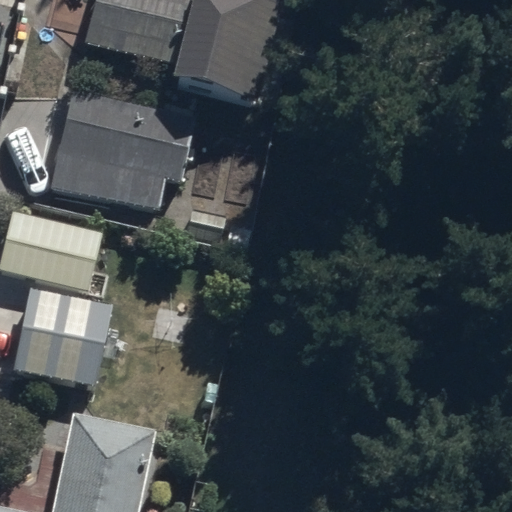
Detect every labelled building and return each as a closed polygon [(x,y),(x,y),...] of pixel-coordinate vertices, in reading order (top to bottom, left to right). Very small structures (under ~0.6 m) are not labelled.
[(91,0),(80,48),(163,68),(159,87),(250,109),(274,6),(247,0),(91,0)] [(191,123),(68,96),(48,189),(152,211),(159,183),(177,187),(191,123)] [(99,231),(7,211),(0,242),(0,272),(86,291),(99,231)] [(110,310),(24,294),(9,375),(95,392),(110,310)] [(45,511),(8,511),(0,510),(0,511),(132,511),(149,432),(66,416),(45,511)]
